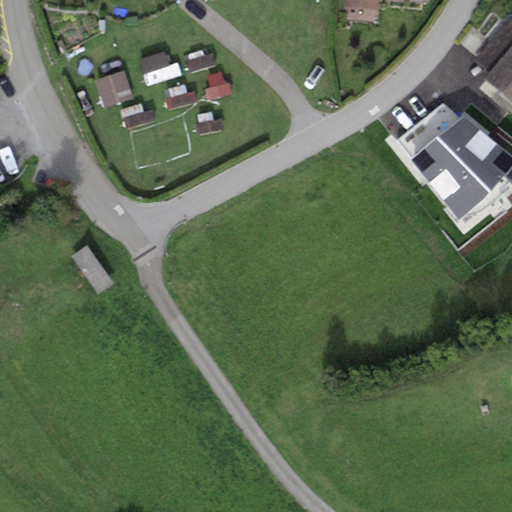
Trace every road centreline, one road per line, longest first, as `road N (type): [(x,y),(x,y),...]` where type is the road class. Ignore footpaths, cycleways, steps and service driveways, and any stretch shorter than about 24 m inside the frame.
road 1 (residential): [(468,0),(459,25),(325,132),(127,242)]
road 2 (track): [(127,242),(321,511)]
road 3 (residential): [(17,0),(47,97),(127,242)]
